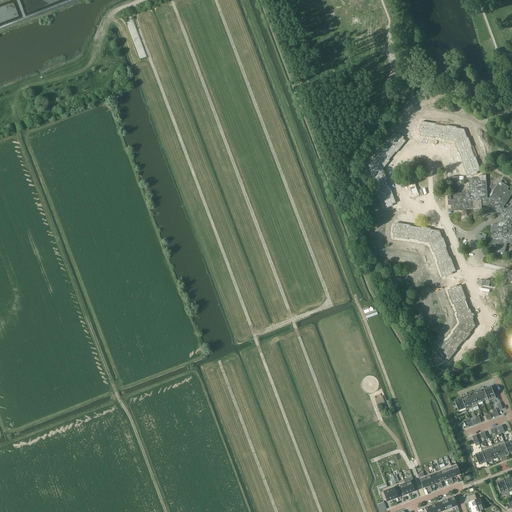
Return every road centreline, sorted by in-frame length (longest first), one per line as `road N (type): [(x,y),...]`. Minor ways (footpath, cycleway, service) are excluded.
road 1 (track): [(165,511),(11,107),(25,85),(91,63),(106,20),(122,7)]
road 2 (track): [(365,511),(171,0)]
road 3 (track): [(131,3),(321,511)]
road 4 (track): [(215,0),(330,304),(253,334)]
road 5 (residential): [(470,344),(481,326),(443,217),(410,202),(395,175),(404,157),(425,149),(439,149),(453,170)]
road 6 (track): [(410,465),(416,457),(355,294)]
road 7 (track): [(218,360),(276,511)]
